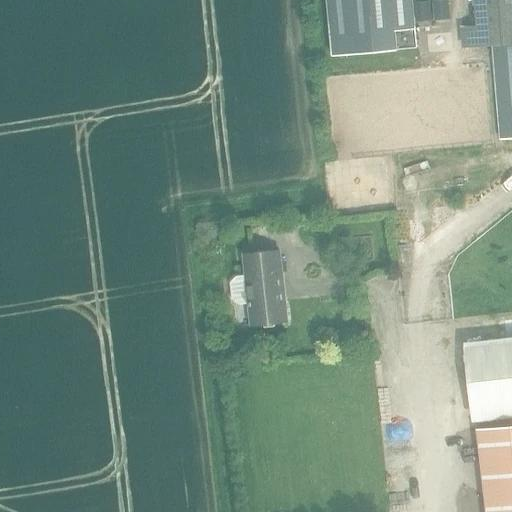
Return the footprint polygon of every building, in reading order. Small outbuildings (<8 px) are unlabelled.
[(333,55),(347,54),(417,47),(415,27),(412,0),(327,0),(331,35),(333,55)] [(448,0),(442,0),(434,1),(435,18),(449,17),(448,0)] [(511,0),(477,0),(480,26),(462,28),(463,44),(493,41),(501,139),(511,138),(511,0)] [(430,1),(415,2),(417,20),(431,18),(430,1)] [(237,276),(231,282),(233,299),(240,304),(249,303),(252,325),(287,321),(280,250),(244,253),(246,275),(237,276)] [(511,340),(467,346),(476,417),(511,413),(511,340)] [(511,511),(511,424),(477,428),(486,511),(511,511)]
